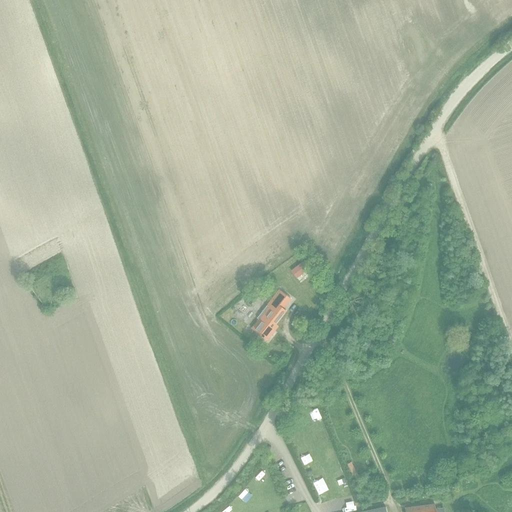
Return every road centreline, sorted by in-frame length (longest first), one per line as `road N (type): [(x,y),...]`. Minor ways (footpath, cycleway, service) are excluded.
road 1 (unclassified): [(511,42),(450,103),(267,421),(229,476),(189,511)]
road 2 (track): [(320,328),(387,499)]
